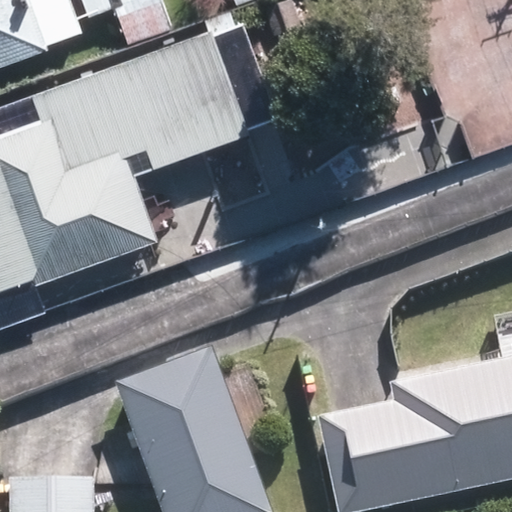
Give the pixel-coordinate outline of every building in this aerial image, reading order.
[(37,0),(0,0),(0,61),(53,43),(37,0)] [(168,28),(159,0),(69,0),(76,22),(111,11),(121,43),(168,28)] [(211,37),(58,91),(81,158),(151,133),(166,176),(250,147),(211,37)] [(54,124),(0,143),(0,282),(38,269),(41,279),(156,237),(126,154),(72,174),(54,124)] [(268,511),(212,360),(126,392),(171,511),(268,511)] [(511,478),(511,363),(411,386),(416,409),(341,425),(360,511),(511,478)] [(92,511),(92,491),(20,490),(19,511),(92,511)]
